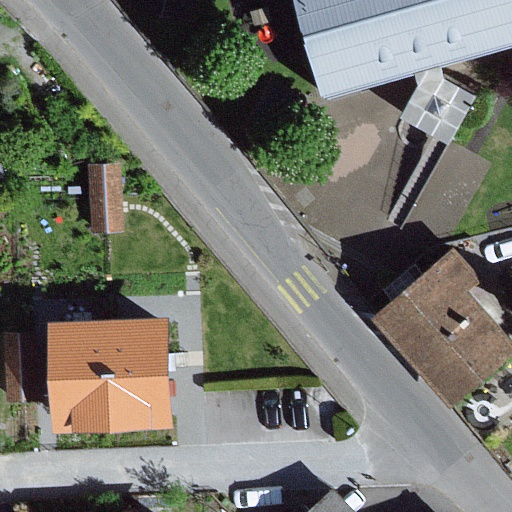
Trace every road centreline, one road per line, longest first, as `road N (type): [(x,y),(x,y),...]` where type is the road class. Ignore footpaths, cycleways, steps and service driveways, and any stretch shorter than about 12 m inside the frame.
road 1 (residential): [(67,0),(301,286),(447,449)]
road 2 (residential): [(0,474),(380,459),(447,449)]
